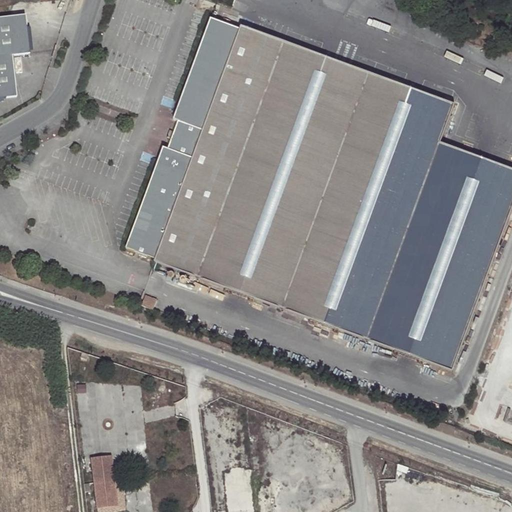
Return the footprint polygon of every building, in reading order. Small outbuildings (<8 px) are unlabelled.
[(0,56),(11,55),(28,53),(24,15),(0,17),(0,56)] [(144,199),(126,247),(126,249),(155,260),(154,263),(186,274),(319,323),(453,372),(511,209),(511,169),(440,144),(455,105),(241,26),(240,30),(210,18),(144,199)] [(0,56),(0,98),(16,96),(11,55),(0,56)] [(155,300),(145,296),(141,306),(153,311),(156,303),(155,300)] [(92,458),(98,508),(118,506),(112,456),(92,458)]
